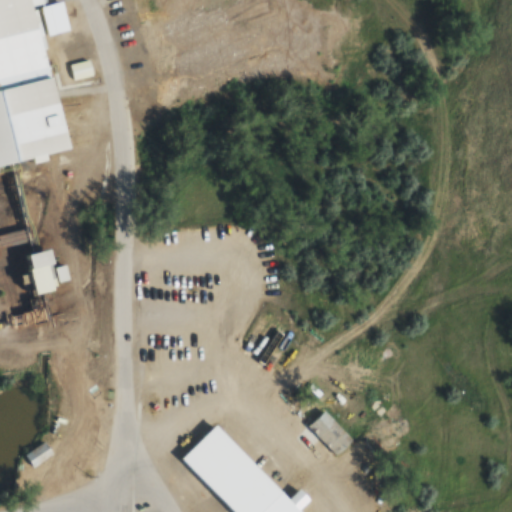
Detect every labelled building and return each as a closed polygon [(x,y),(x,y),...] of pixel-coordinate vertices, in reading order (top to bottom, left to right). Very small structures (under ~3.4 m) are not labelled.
[(25,0),(0,0),(0,166),(63,150),(25,0)] [(40,22),(34,0),(58,0),(62,16),(40,22)] [(31,254),(39,294),(61,289),(57,268),(53,249),(31,254)] [(237,511),(176,447),(209,415),(300,511),(237,511)] [(33,467),(53,453),(44,440),(24,454),(33,467)] [(311,499),(301,488),(290,499),(299,509),(311,499)]
